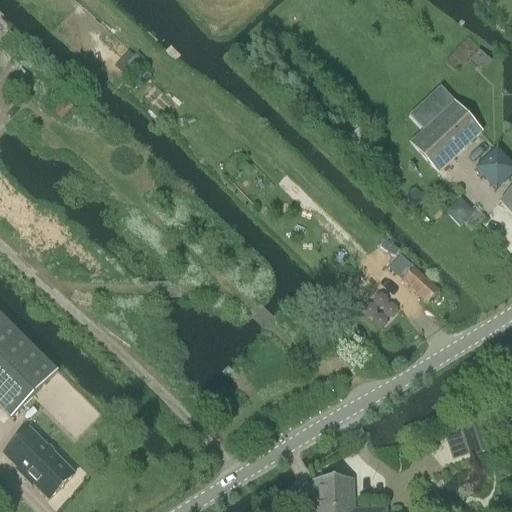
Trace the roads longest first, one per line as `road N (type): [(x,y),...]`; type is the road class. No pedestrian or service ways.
road 1 (tertiary): [(180,511),(511,315)]
road 2 (track): [(369,397),(341,369),(301,353),(229,295),(64,289),(53,296)]
road 3 (track): [(239,475),(0,245)]
